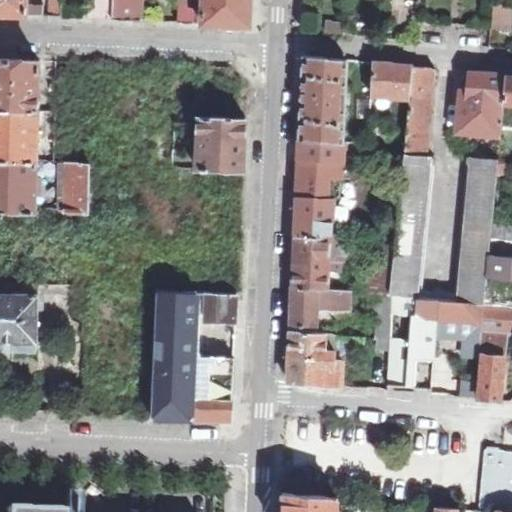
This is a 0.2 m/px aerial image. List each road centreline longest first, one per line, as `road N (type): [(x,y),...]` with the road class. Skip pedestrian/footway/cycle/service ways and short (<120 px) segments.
road 1 (unclassified): [(277,42),(261,389)]
road 2 (residential): [(0,36),(277,42)]
road 3 (residential): [(257,450),(0,437)]
road 4 (residential): [(261,389),(511,409)]
road 5 (residential): [(511,64),(277,42)]
